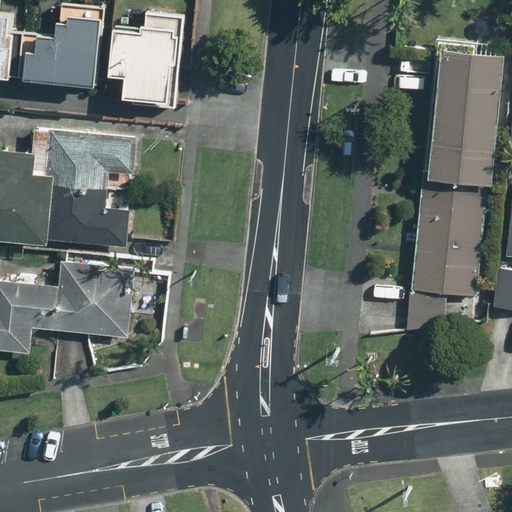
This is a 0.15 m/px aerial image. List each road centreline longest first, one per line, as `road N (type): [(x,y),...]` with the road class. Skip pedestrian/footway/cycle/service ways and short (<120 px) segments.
road 1 (secondary): [(270,297),(303,0)]
road 2 (residential): [(252,444),(0,489)]
road 3 (residential): [(511,418),(284,442)]
road 4 (secondary): [(252,444),(249,368),(270,297)]
road 5 (secondary): [(270,297),(284,442)]
